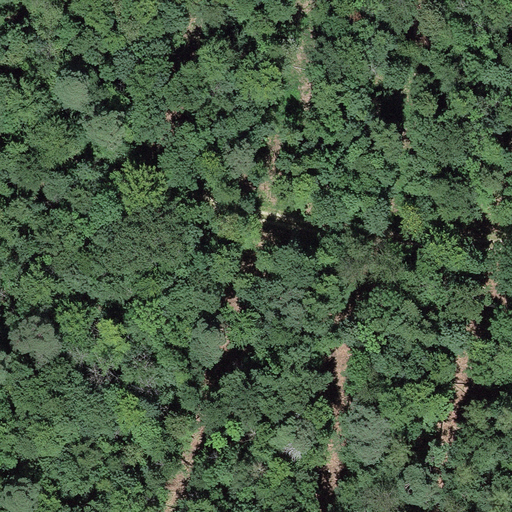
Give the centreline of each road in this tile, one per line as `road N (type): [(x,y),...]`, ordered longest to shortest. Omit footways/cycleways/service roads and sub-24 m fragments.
road 1 (track): [(511,247),(318,231),(0,144)]
road 2 (track): [(236,0),(190,90),(0,358)]
